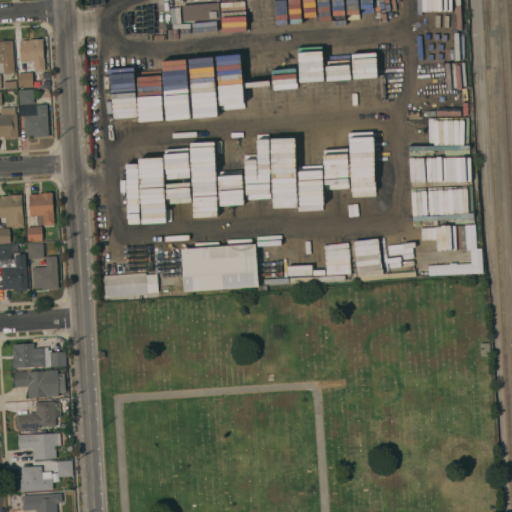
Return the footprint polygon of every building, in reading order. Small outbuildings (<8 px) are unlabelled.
[(218,2),(220,18),(183,21),(182,5),(218,2)] [(45,70),(34,71),(34,70),(27,70),(27,61),(20,62),(19,41),(22,41),(22,40),(29,40),(29,39),(32,39),(32,40),(43,39),(45,70)] [(14,72),(3,73),(3,72),(0,72),(0,40),(12,40),(14,72)] [(32,72),(33,87),(19,88),(18,73),(32,72)] [(352,74),(352,88),(371,87),(370,73),(352,74)] [(33,89),(34,103),(19,104),(18,90),(33,89)] [(49,136),(33,137),(33,135),(25,136),(24,115),(37,114),(36,105),(47,104),(49,136)] [(0,108),(15,107),(15,113),(17,113),(18,138),(4,139),(4,137),(0,137),(0,114),(1,114),(0,108)] [(54,224),(44,225),(44,224),(36,224),(36,215),(30,215),(29,194),(52,193),(54,224)] [(0,196),(7,195),(7,194),(11,194),(11,195),(22,195),(22,214),(23,214),(24,226),(5,226),(5,217),(0,217),(0,196)] [(41,226),(42,241),(28,242),(27,227),(41,226)] [(0,228),(9,228),(10,243),(0,243),(0,228)] [(255,240),(258,286),(184,291),(181,245),(255,240)] [(43,243),(44,257),(29,258),(28,244),(43,243)] [(0,245),(11,245),(11,259),(0,259),(0,245)] [(1,267),(16,266),(15,254),(25,253),(27,290),(25,290),(25,291),(16,291),(16,290),(13,291),(13,289),(2,290),(1,267)] [(58,288),(43,289),(43,287),(34,288),(32,267),(46,266),(45,256),(56,256),(58,288)] [(145,272),(146,274),(157,273),(158,291),(147,292),(147,294),(105,297),(103,275),(145,272)] [(39,342),(40,348),(44,347),(45,363),(44,363),(44,364),(43,365),(43,366),(14,368),(13,357),(12,357),(12,354),(14,354),(14,344),(39,342)] [(66,351),(66,365),(51,366),(50,352),(66,351)] [(65,373),(66,392),(59,392),(59,396),(28,397),(27,386),(15,387),(14,372),(57,370),(58,373),(65,373)] [(54,401),(54,402),(59,401),(60,416),(55,417),(56,425),(32,427),(32,429),(17,430),(17,425),(16,425),(15,418),(16,418),(16,415),(29,414),(29,412),(36,412),(35,402),(54,401)] [(55,432),(56,457),(34,458),(33,448),(19,449),(18,434),(55,432)] [(72,460),(73,475),(58,476),(57,461),(72,460)] [(41,466),(42,471),(52,471),(53,489),(21,491),(20,475),(22,475),(21,467),(41,466)] [(61,493),(62,502),(56,502),(56,511),(36,511),(36,509),(23,510),(22,495),(61,493)]
